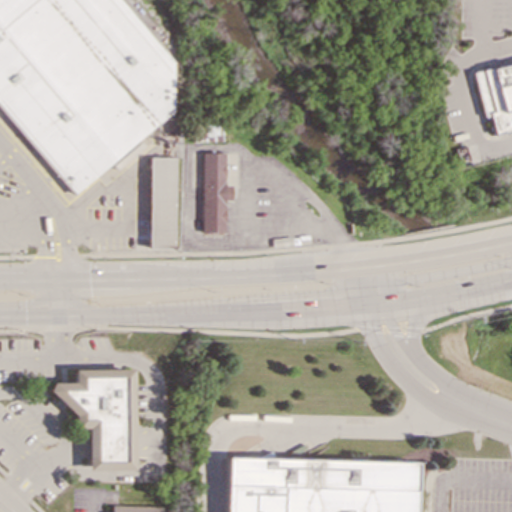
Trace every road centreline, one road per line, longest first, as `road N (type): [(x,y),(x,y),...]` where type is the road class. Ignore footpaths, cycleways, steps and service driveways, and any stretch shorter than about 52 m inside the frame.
road 1 (secondary): [(0,319),(360,304)]
road 2 (secondary): [(354,270),(0,280)]
road 3 (residential): [(360,304),(378,348),(417,393),(511,438)]
road 4 (residential): [(511,412),(427,370),(393,330),(382,288)]
road 5 (secondary): [(511,239),(354,270)]
road 6 (secondary): [(360,304),(511,277)]
road 7 (secondary): [(511,257),(382,288)]
